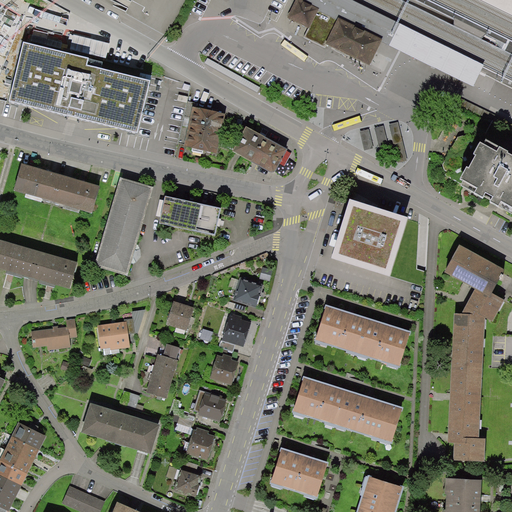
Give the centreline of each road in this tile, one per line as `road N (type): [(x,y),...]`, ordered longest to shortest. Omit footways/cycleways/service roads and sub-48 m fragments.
road 1 (tertiary): [(0,131),(307,199)]
road 2 (tertiary): [(330,146),(64,0)]
road 3 (residential): [(6,317),(141,291),(262,244),(298,245)]
road 4 (tertiary): [(298,245),(217,511)]
road 5 (tertiary): [(511,245),(330,146)]
road 6 (residential): [(80,458),(23,371),(6,317)]
